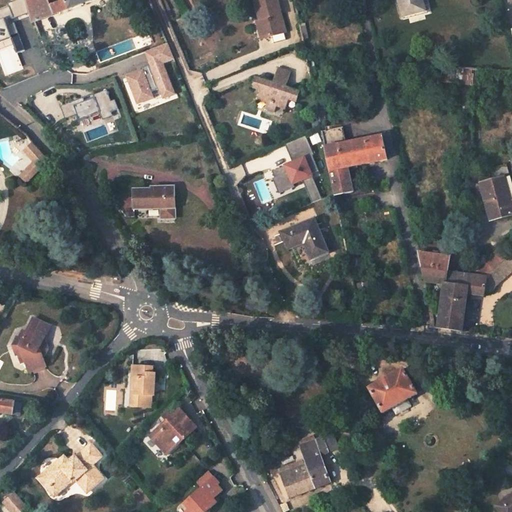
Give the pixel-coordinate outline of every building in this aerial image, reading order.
[(29,13),(25,0),(17,0),(8,4),(9,7),(0,9),(0,42),(12,38),(17,53),(25,50),(15,23),(11,24),(10,20),(29,13)] [(25,0),(29,13),(32,23),(35,22),(92,0),(25,0)] [(165,0),(159,0),(165,13),(170,10),(165,0)] [(277,0),(254,0),(260,21),(265,38),(272,36),(275,43),(287,40),(285,32),(286,32),(277,0)] [(422,0),(399,0),(403,16),(425,10),(422,0)] [(168,44),(145,53),(150,65),(141,68),(142,71),(126,77),(137,105),(155,98),(152,92),(159,89),(163,99),(176,94),(164,63),(174,59),(168,44)] [(57,51),(47,55),(52,70),(61,66),(57,51)] [(291,72),(278,68),(273,83),(272,86),(276,87),(277,84),(286,87),(291,72)] [(468,68),(465,83),(477,86),(480,70),(468,68)] [(273,83),(255,77),(252,87),(261,90),(259,99),(267,102),(265,109),(275,112),(277,106),(287,109),(290,99),(297,101),(300,92),(286,87),(277,84),(276,87),(272,86),(273,83)] [(83,98),(61,106),(66,119),(77,115),(80,121),(101,113),(103,120),(113,116),(111,112),(119,110),(115,100),(111,102),(107,90),(94,95),(95,98),(85,102),(83,98)] [(348,168),(387,160),(383,136),(347,143),(330,146),(329,143),(346,140),(344,127),(341,128),(340,124),(326,126),(327,131),(322,132),(331,171),(348,168)] [(307,135),(286,144),(293,162),(286,165),(287,168),(283,169),(282,167),(273,171),(276,177),(273,178),(280,193),(295,186),(294,183),(304,180),(313,176),(312,173),(320,170),(313,155),(314,154),(307,135)] [(34,143),(26,152),(36,162),(21,176),(27,183),(48,161),(49,161),(34,143)] [(506,164),(478,171),(489,220),(511,214),(511,201),(510,202),(506,187),(511,185),(506,164)] [(335,196),(354,192),(348,168),(331,171),(335,194),(335,196)] [(323,199),(313,176),(304,180),(313,203),(323,199)] [(152,190),(134,190),(134,209),(162,209),(162,218),(176,218),(174,187),(152,188),(152,190)] [(330,253),(315,218),(281,232),(288,250),(305,243),(312,260),(330,253)] [(449,272),(451,257),(449,257),(439,255),(419,252),(423,268),(449,272)] [(511,254),(487,277),(485,294),(494,292),(494,287),(511,271),(511,254)] [(425,281),(445,284),(439,328),(463,331),(468,293),(484,295),(485,294),(487,277),(476,275),(449,272),(423,268),(425,281)] [(48,327),(31,319),(25,333),(18,347),(24,362),(27,373),(45,367),(41,357),(45,349),(42,341),(48,327)] [(18,347),(25,333),(21,331),(17,339),(15,338),(11,347),(15,356),(16,356),(19,364),(24,362),(18,347)] [(130,378),(130,391),(135,391),(134,408),(148,408),(149,408),(149,396),(152,396),(153,392),(153,383),(153,374),(150,374),(150,367),(135,367),(135,378),(130,378)] [(418,394),(404,369),(373,386),(372,385),(370,386),(370,388),(369,389),(383,414),(392,408),(408,400),(418,394)] [(477,370),(464,376),(468,384),(481,377),(477,370)] [(0,411),(13,414),(14,402),(0,399),(0,411)] [(392,408),(396,415),(411,406),(408,400),(392,408)] [(170,413),(166,409),(161,414),(165,418),(170,413)] [(197,428),(181,410),(174,417),(172,415),(150,436),(167,455),(178,445),(176,443),(183,438),(185,439),(197,428)] [(333,432),(325,435),(331,453),(340,450),(333,432)] [(330,453),(324,437),(299,446),(306,464),(284,472),(283,470),(281,471),(282,473),(280,474),(290,498),(331,483),(321,456),(330,453)] [(68,461),(62,467),(57,462),(38,479),(45,487),(50,484),(58,494),(72,481),(73,482),(76,480),(87,493),(104,479),(92,465),(102,457),(91,444),(76,457),(75,456),(68,461)] [(64,456),(57,462),(62,467),(68,461),(64,456)] [(210,473),(198,483),(202,488),(214,477),(210,473)] [(202,488),(185,504),(190,509),(186,511),(210,511),(211,509),(217,503),(214,499),(215,498),(223,491),(218,486),(220,484),(214,477),(202,488)] [(45,487),(54,497),(58,494),(50,484),(45,487)] [(2,503),(9,511),(23,511),(29,508),(16,492),(2,503)] [(511,511),(511,495),(496,507),(499,511),(511,511)]
